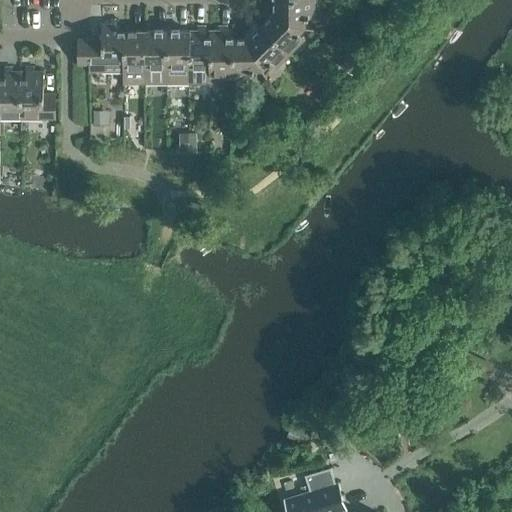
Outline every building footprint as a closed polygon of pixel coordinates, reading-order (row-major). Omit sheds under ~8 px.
[(274,0),(274,12),(305,25),(305,17),(314,16),(314,0),(274,0)] [(305,25),(274,12),(262,24),(290,53),(305,38),(299,32),(305,25)] [(124,72),(124,67),(125,67),(125,30),(120,30),(120,19),(112,19),(112,23),(103,23),(102,39),(79,38),(78,63),(91,63),(91,71),(124,72)] [(250,36),(263,68),(269,62),(275,68),(290,53),(262,24),(250,36)] [(199,30),(190,30),(190,83),(210,83),(210,77),(211,77),(211,37),(210,37),(206,37),(206,26),(199,26),(199,30)] [(211,37),(211,77),(233,77),(233,36),(228,36),(228,26),(220,26),(220,30),(210,30),(210,37),(211,37)] [(125,67),(124,67),(124,72),(124,83),(146,83),(147,30),(125,30),(125,67)] [(146,83),(168,83),(168,30),(147,30),(146,83)] [(190,83),(190,30),(168,30),(168,83),(190,83)] [(254,68),(263,68),(250,36),(233,36),(233,77),(254,77),(254,68)] [(356,48),(341,64),(353,75),(368,58),(356,48)] [(0,77),(0,117),(22,117),(22,77),(23,77),(23,70),(13,70),(13,67),(5,67),(5,77),(0,77)] [(22,77),(22,117),(56,117),(56,93),(44,93),(44,70),(35,70),(35,67),(27,67),(27,77),(23,77),(22,77)] [(324,89),(316,98),(325,106),(332,98),(333,97),(325,89),(324,89)] [(95,123),(109,123),(109,109),(95,109),(95,123)] [(180,133),(180,150),(189,150),(190,133),(180,133)] [(284,480),(286,493),(310,488),(308,475),(284,480)] [(340,482),(286,497),(290,511),(338,511),(347,509),(340,482)]
